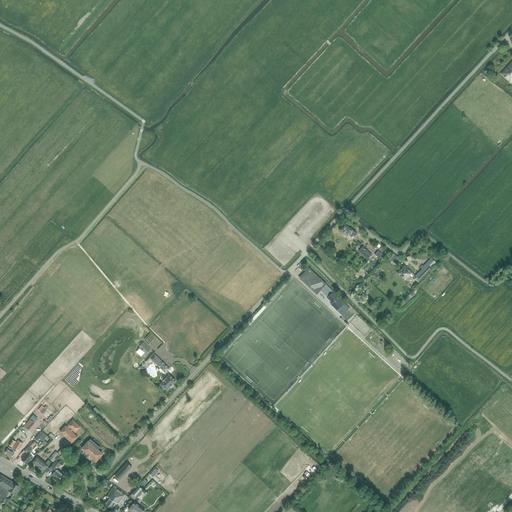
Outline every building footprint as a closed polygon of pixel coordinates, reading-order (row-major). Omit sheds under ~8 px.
[(511,60),(500,73),(511,83),(511,81),(511,60)] [(349,236),(349,235),(352,237),(353,235),(355,236),(357,233),(353,230),(344,224),(341,229),(339,229),(340,232),(341,232),(344,234),(345,233),(349,236)] [(359,251),(368,259),(372,254),(363,246),(359,251)] [(389,258),(397,264),(401,258),(393,253),(389,258)] [(419,279),(436,262),(431,257),(423,266),(422,264),(420,266),(422,268),(415,275),(419,279)] [(406,280),(407,282),(414,274),(404,265),(397,273),(405,281),(406,280)] [(309,267),(299,278),(317,294),(321,290),(327,284),(309,267)] [(327,284),(321,290),(328,297),(327,298),(332,303),(331,304),(343,315),(350,308),(348,307),(348,306),(345,303),(343,304),(338,300),(340,298),(333,292),(333,291),(327,284)] [(264,305),(247,324),(249,326),(267,307),(264,305)] [(151,333),(146,339),(149,343),(155,337),(151,333)] [(151,348),(144,341),(139,346),(146,354),(151,348)] [(155,355),(151,359),(156,364),(166,373),(170,368),(160,359),(155,355)] [(176,380),(169,374),(166,377),(165,376),(164,376),(163,377),(162,378),(162,379),(162,380),(162,381),(160,384),(167,390),(170,387),(170,388),(171,388),(172,388),(173,388),(173,387),(174,386),(174,385),(174,384),(173,383),(176,380)] [(44,407),(40,412),(43,414),(47,410),(47,409),(48,408),(46,406),(45,407),(44,407)] [(24,426),(28,430),(35,423),(37,420),(33,417),(31,419),(30,419),(24,426)] [(66,426),(60,431),(72,443),(77,437),(74,434),(80,427),(73,419),(66,426)] [(37,436),(35,439),(37,440),(39,438),(43,441),(47,436),(42,431),(37,436)] [(62,442),(67,447),(70,444),(65,439),(62,442)] [(88,440),(85,445),(99,457),(103,454),(98,449),(100,447),(91,439),(89,441),(88,440)] [(13,447),(14,448),(19,451),(23,444),(18,440),(15,444),(13,447)] [(8,449),(5,453),(12,457),(14,452),(15,451),(13,449),(14,448),(13,447),(15,444),(14,444),(13,447),(12,447),(11,448),(10,448),(9,449),(8,449)] [(99,457),(85,445),(81,449),(84,451),(82,453),(84,454),(84,455),(89,460),(90,459),(92,462),(94,459),(96,461),(99,457)] [(33,450),(28,447),(24,451),(27,453),(22,460),(27,464),(33,457),(30,454),(33,450)] [(55,451),(49,458),(53,462),(60,454),(55,451)] [(39,456),(33,462),(38,466),(37,467),(43,472),(49,466),(48,465),(51,462),(49,460),(46,462),(39,456)] [(57,460),(53,464),(49,468),(54,472),(52,475),(58,481),(64,475),(57,469),(62,464),(57,460)] [(127,463),(115,475),(120,480),(132,467),(127,463)] [(0,499),(3,501),(5,498),(7,494),(5,493),(7,490),(8,490),(13,482),(12,483),(1,475),(0,476),(0,499)] [(18,486),(13,482),(8,490),(7,490),(5,493),(7,494),(9,491),(15,495),(19,489),(17,488),(18,486)] [(109,498),(105,503),(112,509),(116,502),(119,504),(125,495),(122,493),(122,492),(118,489),(114,486),(107,496),(106,497),(109,498)] [(139,486),(132,493),(136,497),(143,489),(139,486)] [(143,511),(145,509),(141,507),(139,505),(139,506),(138,506),(139,505),(137,503),(136,504),(134,503),(129,510),(131,511),(143,511)]
